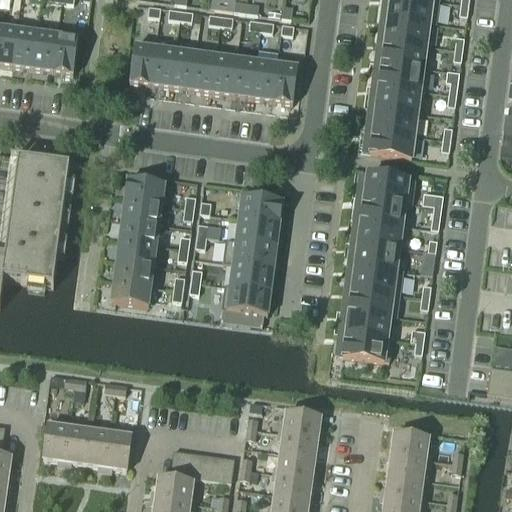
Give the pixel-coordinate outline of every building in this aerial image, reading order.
[(62,0),(61,8),(73,9),(74,0),(62,0)] [(175,0),(173,9),(185,11),(186,2),(175,0)] [(390,0),(387,23),(436,29),(439,7),(390,0)] [(461,0),(460,10),(468,11),(469,0),(461,0)] [(245,18),(246,9),(234,7),(233,17),(245,18)] [(246,9),(245,18),(257,20),(258,10),(246,9)] [(460,10),(458,21),(466,23),(468,11),(460,10)] [(148,12),(147,22),(159,23),(160,13),(148,12)] [(282,14),(280,23),(290,25),(292,15),(282,14)] [(168,15),(167,24),(179,26),(180,16),(168,15)] [(179,26),(191,28),(192,18),(180,16),(179,26)] [(207,30),(219,31),(221,22),(209,20),(207,30)] [(219,31),(231,33),(232,23),(221,22),(219,31)] [(387,23),(384,45),(431,51),(426,50),(429,30),(436,31),(436,29),(387,23)] [(249,25),(248,35),(260,37),(261,27),(249,25)] [(0,27),(0,71),(12,73),(17,30),(0,27)] [(260,37),(271,38),(273,29),(261,27),(260,37)] [(17,30),(12,73),(32,75),(38,33),(17,30)] [(280,40),(292,41),(293,31),(281,30),(280,40)] [(38,33),(32,75),(52,78),(58,36),(38,33)] [(78,38),(58,36),(52,78),(73,81),(78,38)] [(455,43),(454,55),(462,56),(463,44),(455,43)] [(384,45),(381,67),(428,74),(431,51),(384,45)] [(154,53),(134,51),(129,88),(149,91),(154,53)] [(169,94),(174,56),(154,53),(149,91),(169,94)] [(454,55),(452,67),(460,68),(462,56),(454,55)] [(169,94),(190,96),(195,59),(174,56),(169,94)] [(190,96),(210,99),(215,61),(195,59),(190,96)] [(210,99),(231,102),(236,64),(215,61),(210,99)] [(251,105),(256,67),(236,64),(231,102),(251,105)] [(272,107),(277,70),(256,67),(251,105),(272,107)] [(381,67),(378,90),(425,96),(428,74),(381,67)] [(272,107),(292,110),(297,72),(277,70),(272,107)] [(446,77),(444,87),(449,88),(448,100),(456,101),(457,89),(459,78),(446,77)] [(378,90),(375,112),(417,118),(420,98),(425,98),(425,96),(378,90)] [(448,100),(446,112),(454,113),(456,101),(448,100)] [(375,112),(372,136),(414,142),(417,118),(375,112)] [(443,133),(442,145),(450,146),(451,134),(443,133)] [(511,136),(502,135),(501,143),(511,144),(511,136)] [(372,136),(369,159),(411,164),(414,142),(372,136)] [(511,144),(501,143),(500,151),(511,152),(511,144)] [(442,145),(440,157),(448,158),(450,146),(442,145)] [(0,305),(3,285),(52,292),(68,172),(69,170),(17,163),(4,262),(0,261),(0,305)] [(366,179),(363,204),(409,210),(412,211),(415,186),(366,179)] [(124,205),(161,210),(164,190),(126,184),(124,205)] [(241,201),(238,224),(279,229),(282,206),(241,201)] [(442,202),(434,201),(433,212),(441,214),(442,202)] [(195,203),(185,202),(184,213),(193,215),(195,203)] [(363,204),(360,226),(406,232),(409,210),(363,204)] [(159,230),(161,210),(124,205),(121,225),(159,230)] [(199,219),(209,220),(210,209),(201,207),(199,219)] [(431,224),(439,225),(441,214),(433,212),(431,224)] [(193,215),(184,213),(182,225),(192,227),(193,215)] [(238,224),(235,246),(225,245),(276,252),(279,229),(238,224)] [(118,246),(156,251),(159,230),(121,225),(118,246)] [(401,232),(406,233),(406,232),(360,226),(357,249),(398,254),(401,232)] [(207,231),(197,230),(196,242),(206,243),(207,231)] [(189,243),(180,242),(178,254),(188,255),(189,243)] [(204,255),(206,243),(196,242),(194,253),(204,255)] [(273,275),(276,252),(225,245),(222,268),(273,275)] [(115,266),(153,271),(156,251),(118,246),(115,266)] [(435,259),(436,247),(428,246),(427,258),(435,259)] [(357,249),(354,271),(403,278),(403,276),(396,275),(398,254),(357,249)] [(177,266),(186,267),(188,255),(178,254),(177,266)] [(113,287),(150,292),(153,271),(115,266),(113,287)] [(224,291),(224,292),(270,298),(273,275),(222,268),(222,269),(232,270),(229,291),(224,291)] [(420,269),(418,279),(431,281),(433,271),(425,270),(420,269)] [(351,294),(400,300),(403,278),(354,271),(351,294)] [(190,287),(200,288),(201,276),(191,275),(190,287)] [(182,296),(184,284),(174,283),(173,294),(182,296)] [(110,307),(148,312),(150,292),(113,287),(110,307)] [(188,299),(198,300),(200,288),(190,287),(188,299)] [(430,292),(422,291),(421,303),(429,304),(430,292)] [(263,321),(267,321),(270,298),(224,292),(221,315),(251,319),(263,321)] [(171,306),(181,307),(182,296),(173,294),(171,306)] [(351,294),(348,316),(397,323),(400,300),(351,294)] [(421,303),(419,315),(427,316),(429,304),(421,303)] [(348,316),(345,339),(391,345),(391,344),(387,343),(389,323),(396,324),(397,323),(348,316)] [(251,319),(249,332),(261,333),(263,321),(251,319)] [(411,335),(410,347),(415,348),(423,349),(424,337),(416,336),(411,335)] [(342,363),(388,369),(391,345),(345,339),(342,363)] [(415,348),(413,360),(421,361),(423,349),(415,348)] [(511,376),(491,374),(489,374),(488,387),(511,390),(511,376)] [(74,395),(75,385),(65,383),(63,393),(74,395)] [(83,407),(84,396),(85,386),(75,385),(74,395),(72,406),(83,407)] [(511,403),(511,400),(511,390),(488,387),(486,400),(488,400),(511,403)] [(114,401),(115,391),(105,389),(103,399),(114,401)] [(115,391),(114,401),(124,402),(126,392),(115,391)] [(281,439),(317,444),(320,423),(284,418),(281,439)] [(247,424),(245,435),(255,437),(257,426),(247,424)] [(62,468),(67,433),(47,430),(42,465),(62,468)] [(83,471),(88,436),(67,433),(62,468),(83,471)] [(254,447),(255,437),(245,435),(244,446),(254,447)] [(104,474),(109,439),(88,436),(83,471),(104,474)] [(109,439),(104,474),(125,477),(130,442),(109,439)] [(314,464),(317,444),(281,439),(278,459),(314,464)] [(390,460),(426,465),(428,444),(393,439),(390,460)] [(182,481),(185,458),(173,456),(170,479),(182,481)] [(194,483),(197,460),(185,458),(182,481),(194,483)] [(451,468),(460,469),(462,459),(452,458),(451,468)] [(312,485),(314,464),(278,459),(275,480),(312,485)] [(206,484),(210,461),(197,460),(194,483),(206,484)] [(423,485),(426,465),(390,460),(387,480),(423,485)] [(0,482),(6,484),(9,463),(0,461),(0,482)] [(218,486),(222,463),(210,461),(206,484),(218,486)] [(222,463),(218,486),(230,488),(233,465),(222,463)] [(239,476),(249,477),(251,466),(241,465),(239,476)] [(459,480),(460,469),(451,468),(449,479),(459,480)] [(248,488),(249,477),(239,476),(238,486),(248,488)] [(309,505),(312,485),(275,480),(273,501),(309,505)] [(420,506),(423,485),(387,480),(385,501),(420,506)] [(154,504),(189,509),(192,487),(157,483),(154,504)] [(445,509),(455,510),(456,500),(446,499),(445,509)] [(307,511),(309,505),(273,501),(271,511),(307,511)] [(418,511),(420,506),(385,501),(383,511),(418,511)] [(216,511),(226,511),(227,504),(218,503),(216,511)]
